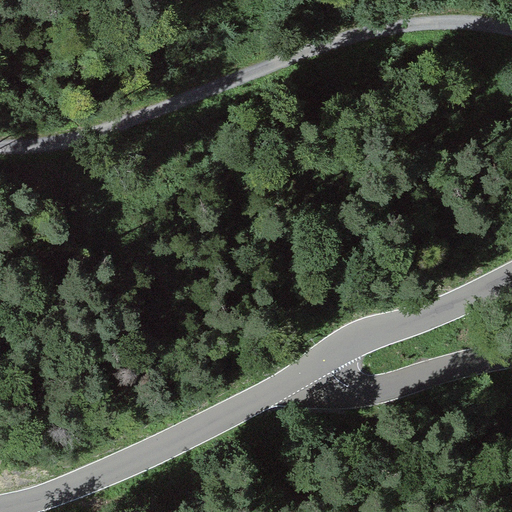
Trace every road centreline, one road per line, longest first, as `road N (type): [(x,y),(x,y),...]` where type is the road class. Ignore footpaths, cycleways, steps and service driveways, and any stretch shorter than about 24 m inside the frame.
road 1 (track): [(0,149),(94,135),(289,56),(387,27),(471,20),(511,31)]
road 2 (tertiary): [(0,509),(87,485),(325,362)]
road 3 (tertiary): [(325,362),(511,278)]
road 4 (tertiary): [(511,356),(354,392),(325,362)]
